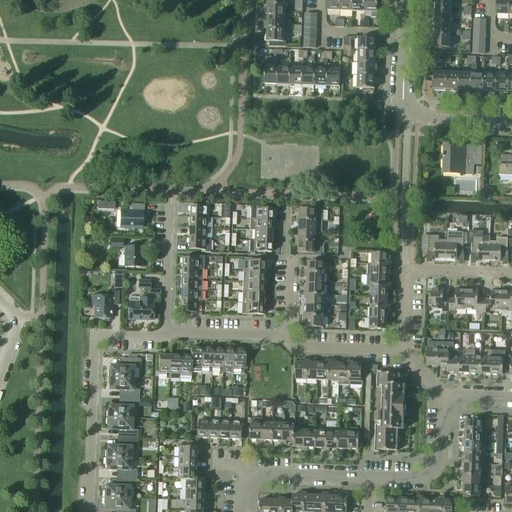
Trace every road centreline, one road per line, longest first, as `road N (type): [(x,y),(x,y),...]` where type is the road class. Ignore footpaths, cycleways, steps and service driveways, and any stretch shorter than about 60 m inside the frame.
road 1 (residential): [(87,511),(94,334),(166,332)]
road 2 (residential): [(405,270),(407,109)]
road 3 (residential): [(239,511),(249,481),(264,474),(368,477)]
road 4 (residential): [(368,477),(413,479),(434,469),(450,406)]
road 5 (residential): [(166,332),(170,201)]
road 6 (residential): [(166,332),(288,338)]
road 7 (residential): [(288,338),(296,347),(404,351)]
